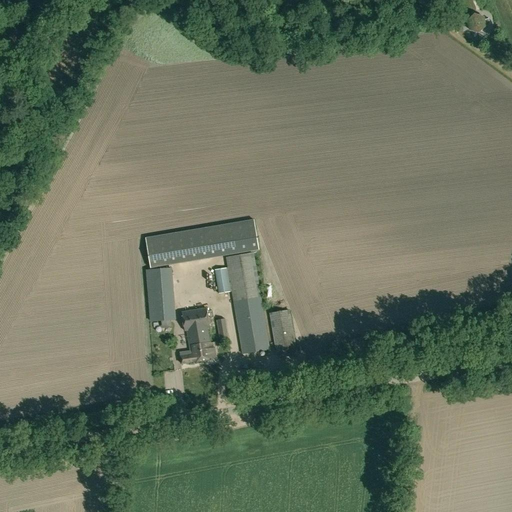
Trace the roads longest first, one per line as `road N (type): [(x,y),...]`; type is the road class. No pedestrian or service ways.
road 1 (unclassified): [(0,453),(511,357)]
road 2 (unknown): [(223,411),(238,318),(177,276)]
